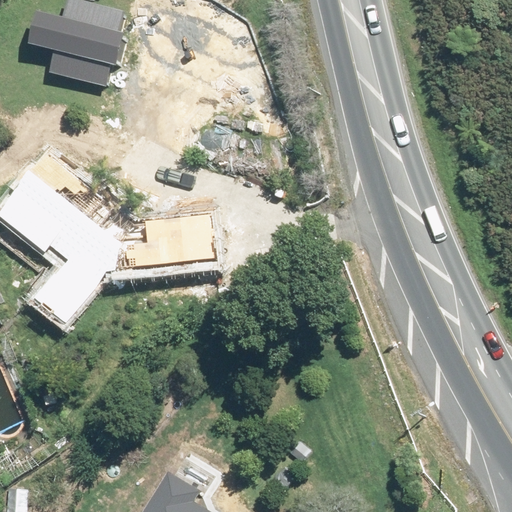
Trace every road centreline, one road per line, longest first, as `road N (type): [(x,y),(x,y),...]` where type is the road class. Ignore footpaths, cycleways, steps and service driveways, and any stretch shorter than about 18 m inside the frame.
road 1 (secondary): [(492,398),(441,327),(404,254),(329,0)]
road 2 (secondary): [(375,0),(397,99),(492,398)]
